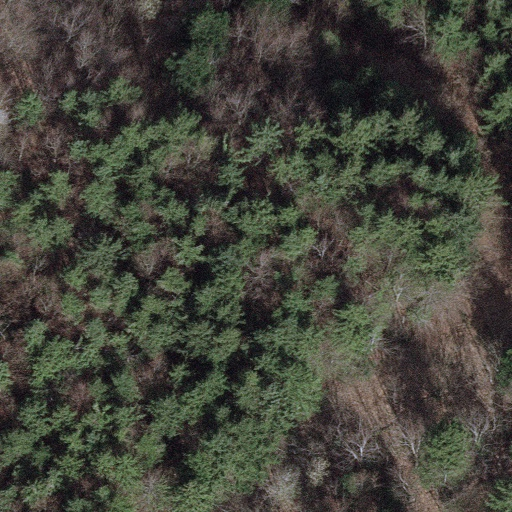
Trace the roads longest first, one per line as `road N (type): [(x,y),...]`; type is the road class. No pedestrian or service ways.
road 1 (track): [(231,511),(337,433),(457,310),(496,261),(511,212)]
road 2 (track): [(511,192),(507,166),(486,135),(352,64),(267,0)]
